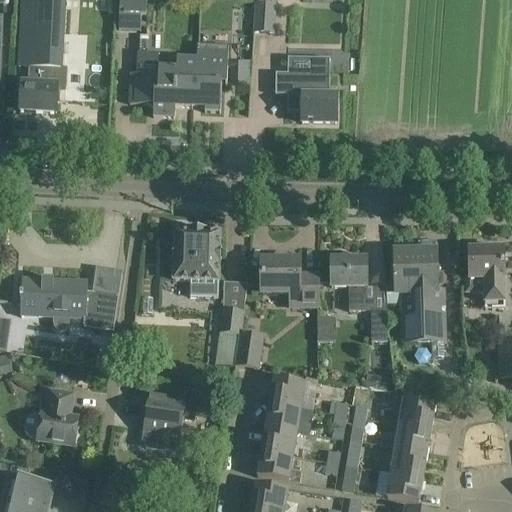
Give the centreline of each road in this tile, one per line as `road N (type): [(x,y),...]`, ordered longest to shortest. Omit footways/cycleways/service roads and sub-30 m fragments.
road 1 (tertiary): [(511,195),(137,187)]
road 2 (residential): [(96,511),(137,187)]
road 3 (residential): [(511,445),(510,419),(467,417),(455,511)]
road 4 (tertiary): [(137,187),(0,180)]
road 5 (residential): [(249,378),(227,511)]
